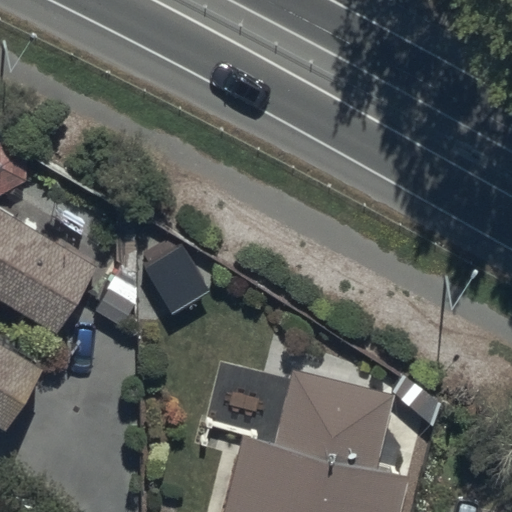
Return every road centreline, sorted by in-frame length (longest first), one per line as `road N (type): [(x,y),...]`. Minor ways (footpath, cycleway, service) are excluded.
road 1 (trunk): [(511,221),(95,0)]
road 2 (trunk): [(280,0),(511,128)]
